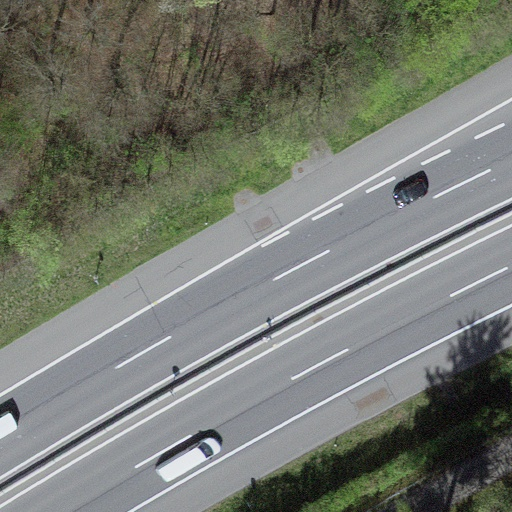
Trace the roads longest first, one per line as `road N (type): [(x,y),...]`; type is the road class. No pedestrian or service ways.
road 1 (motorway): [(511,159),(272,279),(0,436)]
road 2 (motorway): [(60,511),(315,365),(511,265)]
road 3 (track): [(400,511),(511,451)]
